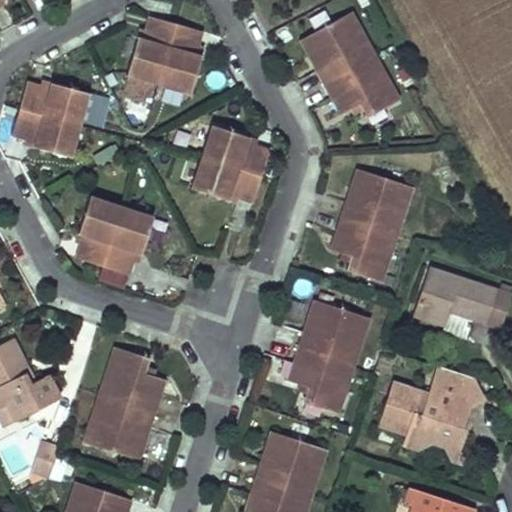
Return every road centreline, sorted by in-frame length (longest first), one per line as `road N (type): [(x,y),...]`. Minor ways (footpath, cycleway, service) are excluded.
road 1 (residential): [(234,341),(297,152),(212,0)]
road 2 (residential): [(0,182),(56,278),(234,341)]
road 3 (residential): [(234,341),(180,511)]
road 4 (residential): [(116,0),(0,68)]
